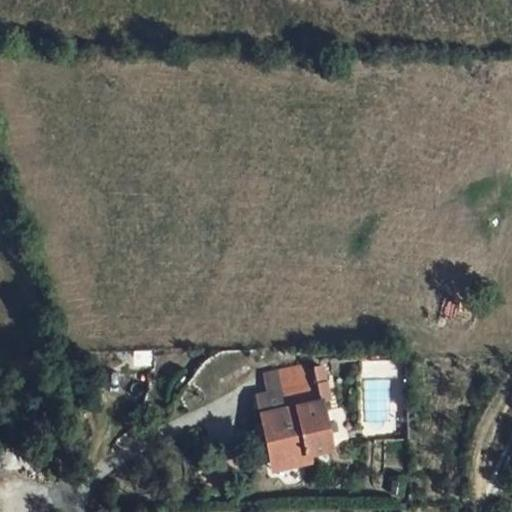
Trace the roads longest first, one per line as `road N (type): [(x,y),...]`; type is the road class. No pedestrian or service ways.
road 1 (track): [(78,500),(0,207)]
road 2 (residential): [(78,511),(100,470),(210,410)]
